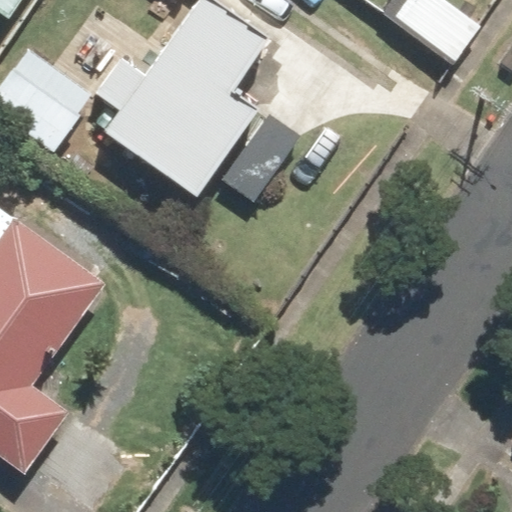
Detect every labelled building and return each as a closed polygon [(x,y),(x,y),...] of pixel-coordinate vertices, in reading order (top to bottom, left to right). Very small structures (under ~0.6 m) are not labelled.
[(0,0),(0,10),(9,16),(20,0),(0,0)] [(249,110),(225,94),(262,36),(204,0),(201,0),(168,53),(109,134),(190,192),(249,110)] [(30,53),(0,90),(0,115),(48,154),(91,102),(30,53)] [(302,134),(267,109),(216,181),(251,206),(302,134)] [(27,394),(103,287),(11,222),(0,237),(0,461),(26,481),(68,425),(27,394)]
